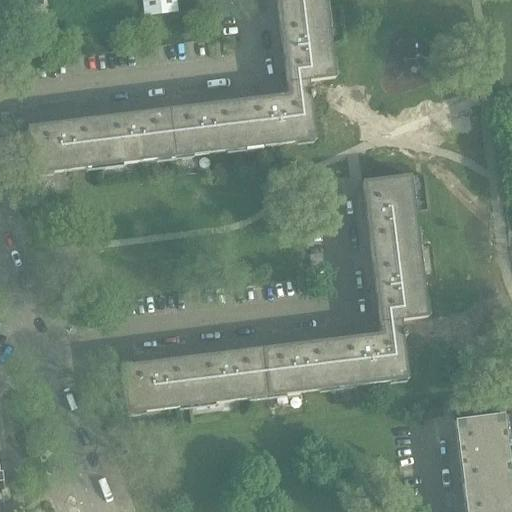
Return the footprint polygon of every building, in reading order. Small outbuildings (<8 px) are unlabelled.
[(27,129),(33,177),(71,173),(172,160),(211,155),(238,152),(279,147),(315,143),(310,100),(313,100),(312,94),(309,94),(307,84),(334,80),(323,0),(275,0),(288,97),(27,129)] [(148,0),(149,11),(172,8),(170,0),(148,0)] [(119,368),(125,417),(407,382),(403,339),(406,339),(406,333),(402,333),(401,323),(428,319),(410,178),(361,184),(381,336),(119,368)] [(148,361),(176,361),(176,349),(148,349),(148,361)] [(511,511),(511,498),(511,489),(508,462),(502,417),(454,423),(464,511),(511,511)]
